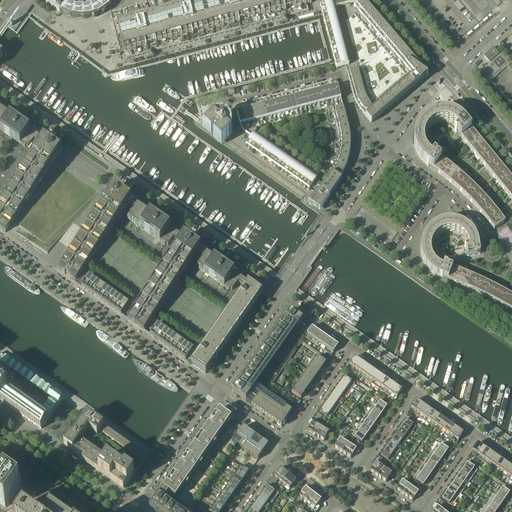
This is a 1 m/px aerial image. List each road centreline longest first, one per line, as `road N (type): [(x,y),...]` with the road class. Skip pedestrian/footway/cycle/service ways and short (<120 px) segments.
road 1 (residential): [(281,296),(0,98)]
road 2 (residential): [(215,390),(0,238)]
road 3 (residential): [(129,511),(215,390)]
road 4 (secondary): [(122,511),(0,427)]
road 5 (residential): [(511,321),(394,255)]
